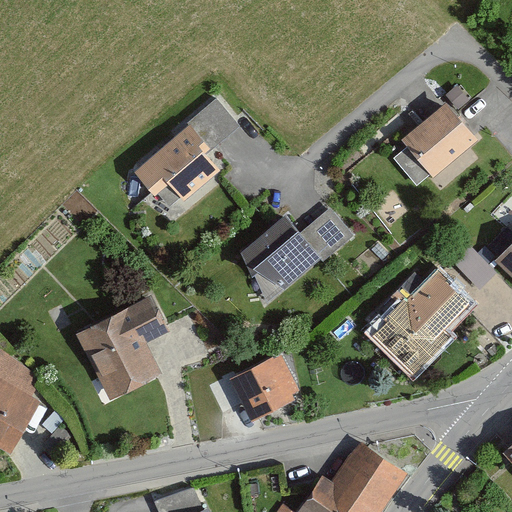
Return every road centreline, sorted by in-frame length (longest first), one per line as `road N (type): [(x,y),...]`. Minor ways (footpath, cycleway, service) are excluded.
road 1 (residential): [(0,499),(473,400),(494,402)]
road 2 (unknown): [(511,88),(482,58),(443,54),(291,178),(250,165),(213,121)]
road 3 (residential): [(494,402),(404,511)]
